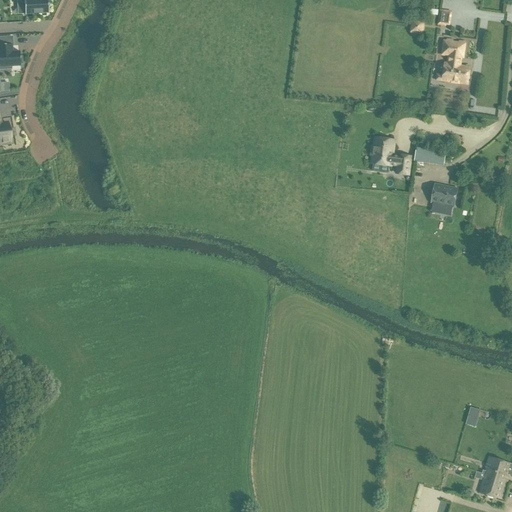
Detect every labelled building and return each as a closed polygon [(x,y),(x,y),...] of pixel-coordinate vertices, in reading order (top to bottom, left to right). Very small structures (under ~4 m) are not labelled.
[(439,9),(437,25),(446,27),(446,25),(450,26),(453,11),(439,9)] [(19,11),(2,11),(2,18),(10,18),(10,31),(12,31),(12,34),(18,33),(18,31),(25,30),(25,33),(31,33),(31,30),(33,30),(32,16),(19,17),(19,11)] [(410,33),(423,35),(425,22),(411,20),(410,33)] [(12,37),(0,37),(0,69),(11,69),(11,67),(20,66),(20,64),(22,64),(22,57),(20,57),(19,51),(12,52),(12,46),(13,46),(12,37)] [(464,44),(447,42),(446,51),(450,52),(448,64),(446,64),(444,76),(452,77),(452,82),(458,83),(459,82),(467,83),(469,67),(457,65),(459,56),(463,57),(464,44)] [(0,143),(11,141),(8,124),(0,125),(0,143)] [(371,155),(373,155),(372,163),(390,165),(398,166),(397,173),(408,175),(411,157),(399,156),(399,157),(391,156),(393,141),(376,139),(374,147),(372,147),(371,155)] [(446,152),(416,148),(414,161),(444,165),(446,152)] [(454,207),(458,189),(436,184),(432,203),(440,204),(439,210),(451,212),(452,207),(454,207)] [(465,423),(475,426),(480,409),(470,407),(465,423)] [(488,457),(478,493),(502,500),(511,469),(511,464),(499,460),(488,457)]
